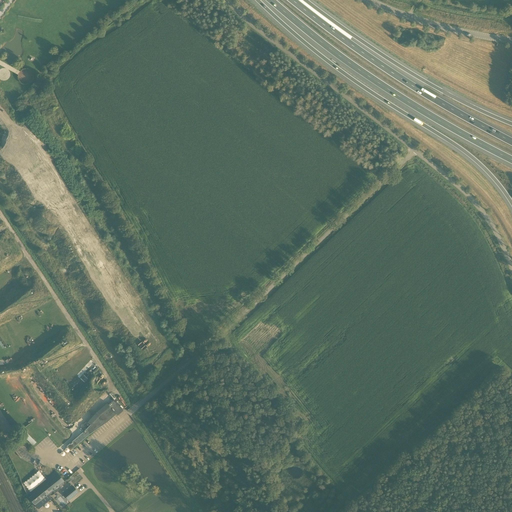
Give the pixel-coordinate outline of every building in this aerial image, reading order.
[(84,432),(67,446),(70,450),(87,436),(108,422),(116,414),(118,416),(123,411),(114,400),(109,405),(110,406),(101,414),(84,432)] [(36,442),(25,431),(21,434),(32,446),(36,442)] [(50,493),(64,482),(56,471),(41,483),(50,493)] [(35,505),(39,509),(51,499),(48,495),(50,493),(41,483),(34,489),(29,493),(31,496),(29,498),(35,505)] [(73,486),(64,494),(68,500),(78,492),(73,486)]
